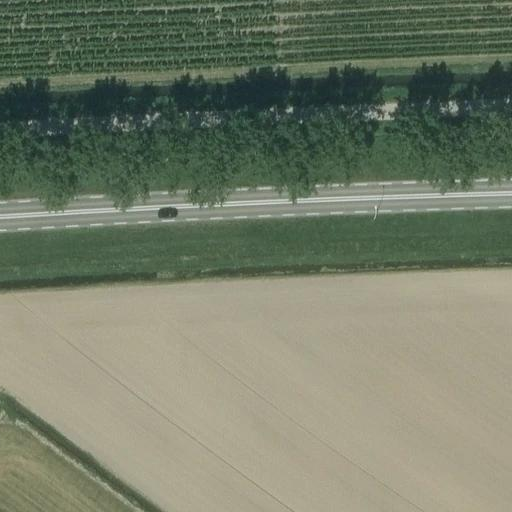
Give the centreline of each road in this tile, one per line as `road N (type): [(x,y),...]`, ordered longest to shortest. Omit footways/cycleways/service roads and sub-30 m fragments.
road 1 (unclassified): [(0,144),(511,111)]
road 2 (primary): [(511,194),(0,218)]
